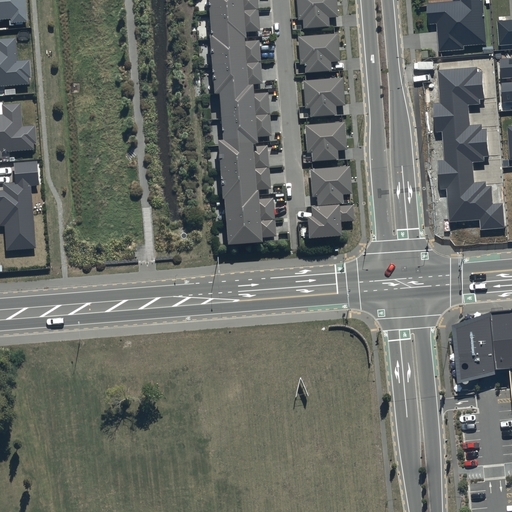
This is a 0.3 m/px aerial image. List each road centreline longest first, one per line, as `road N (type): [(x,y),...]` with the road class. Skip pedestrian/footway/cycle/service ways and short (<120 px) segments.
road 1 (secondary): [(0,316),(388,286)]
road 2 (tertiary): [(388,286),(367,0)]
road 3 (tertiary): [(387,0),(416,284)]
road 4 (tertiary): [(416,284),(436,511)]
road 5 (tertiary): [(415,511),(388,286)]
road 6 (residential): [(280,0),(296,201)]
